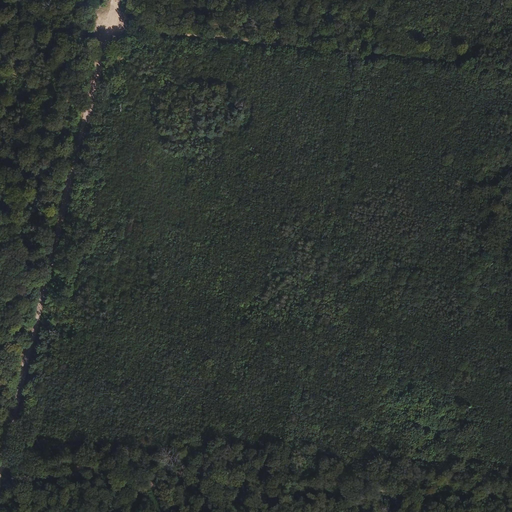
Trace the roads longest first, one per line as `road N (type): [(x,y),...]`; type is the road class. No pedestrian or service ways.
road 1 (track): [(376,0),(285,511)]
road 2 (track): [(0,38),(113,25),(511,72)]
road 3 (unknown): [(119,0),(0,462)]
road 4 (track): [(69,436),(511,465)]
road 5 (track): [(113,25),(0,113)]
